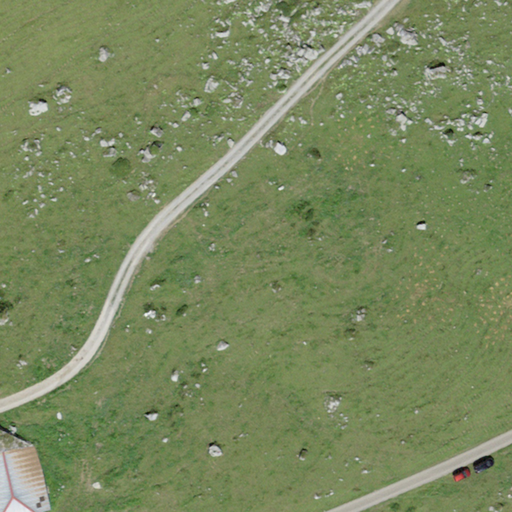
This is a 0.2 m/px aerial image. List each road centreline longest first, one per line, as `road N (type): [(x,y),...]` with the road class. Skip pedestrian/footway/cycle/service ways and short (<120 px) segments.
road 1 (track): [(388,0),(151,232),(76,365),(0,406)]
road 2 (track): [(344,511),(511,435)]
